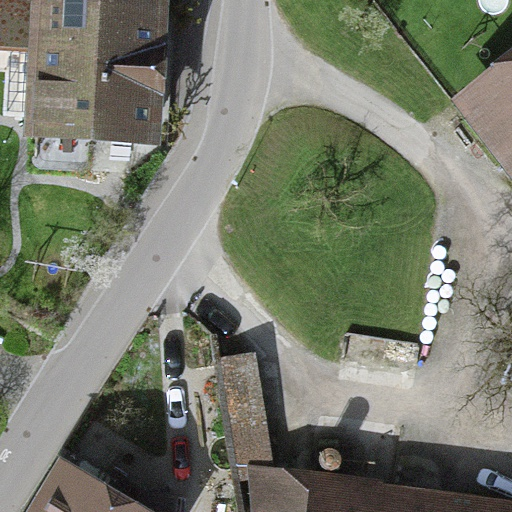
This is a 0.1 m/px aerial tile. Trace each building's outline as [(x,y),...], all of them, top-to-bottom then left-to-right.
[(143,0),(33,0),(23,159),(162,169),(172,18),(143,16),(143,0)] [(511,86),(493,102),(511,126),(511,86)] [(255,354),(224,360),(236,424),(266,418),(255,354)] [(419,511),(340,503),(343,481),(310,477),(305,511),(419,511)] [(112,511),(62,483),(45,511),(169,511),(175,502),(148,487),(133,511),(112,511)]
